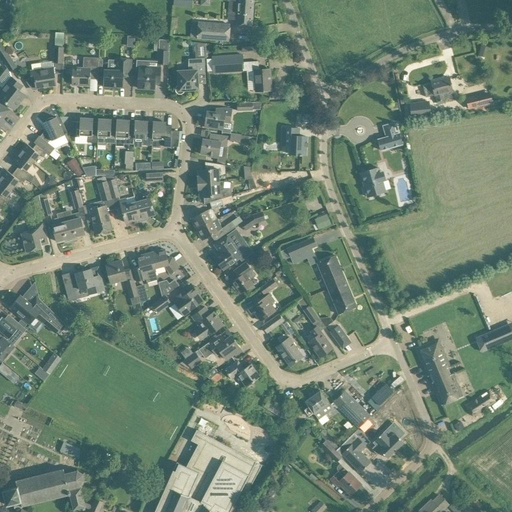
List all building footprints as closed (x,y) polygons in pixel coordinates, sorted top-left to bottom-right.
[(15,10),(15,0),(7,0),(6,8),(15,10)] [(254,1),(253,0),(228,0),(228,5),(237,6),(236,20),(236,25),(242,26),(252,26),(254,1)] [(229,41),(230,24),(198,22),(197,26),(197,39),(229,41)] [(169,51),(169,40),(159,39),(158,51),(159,51),(159,61),(159,64),(161,64),(169,64),(169,51)] [(16,67),(8,54),(0,41),(0,56),(2,59),(8,68),(10,71),(16,67)] [(176,86),(175,89),(176,92),(178,94),(181,94),(184,92),(185,90),(198,89),(198,84),(197,74),(205,73),(205,63),(204,58),(207,58),(206,44),(195,42),(196,59),(189,59),(188,70),(178,71),(179,85),(176,86)] [(63,48),(54,47),(53,62),(62,63),(63,48)] [(212,59),(207,59),(207,71),(213,71),(213,73),(243,71),(243,62),(242,55),(212,57),(212,59)] [(98,77),(98,72),(99,60),(99,58),(83,57),(83,68),(72,68),(72,85),(90,86),(90,79),(98,79),(98,77)] [(104,76),(103,86),(122,87),(123,76),(130,76),(131,66),(131,59),(119,59),(119,60),(118,68),(108,67),(107,67),(107,70),(104,70),(104,76)] [(137,60),(136,70),(139,70),(138,78),(138,88),(155,89),(155,83),(160,83),(160,73),(161,68),(148,67),(148,60),(137,60)] [(260,70),(259,70),(258,61),(243,62),(243,71),(255,70),(256,91),(261,91),(271,90),(270,69),(260,70)] [(31,70),(31,71),(32,79),(32,81),(35,80),(36,88),(37,88),(56,85),(54,75),(53,67),(41,69),(40,63),(31,65),(32,70),(31,70)] [(23,86),(19,83),(11,77),(2,88),(0,86),(0,98),(14,110),(26,95),(19,90),(23,86)] [(452,91),(449,77),(440,80),(440,78),(431,80),(431,82),(423,84),(426,96),(434,95),(436,102),(444,100),(443,93),(452,91)] [(465,98),(468,110),(493,103),(490,92),(465,98)] [(238,110),(252,110),(260,109),(261,102),(237,102),(238,110)] [(411,104),(412,117),(430,115),(428,102),(411,104)] [(204,119),(204,123),(205,125),(205,127),(215,128),(222,130),(222,132),(230,134),(232,122),(230,122),(230,118),(232,109),(226,108),(216,108),(216,112),(207,111),(206,118),(204,119)] [(39,136),(34,142),(36,144),(47,152),(50,155),(50,154),(54,150),(55,148),(68,142),(65,135),(60,126),(56,117),(54,118),(53,118),(52,118),(51,118),(50,118),(49,119),(48,119),(47,120),(46,121),(45,122),(43,123),(47,130),(45,131),(40,137),(39,136)] [(93,118),(89,118),(80,117),(80,121),(71,121),(70,135),(71,136),(80,137),(80,135),(88,136),(87,142),(97,143),(99,118),(98,118),(98,122),(93,122),(93,118)] [(108,119),(99,118),(97,143),(98,143),(98,145),(106,145),(106,143),(116,144),(117,119),(116,123),(111,123),(111,119),(108,119)] [(126,120),(117,119),(116,144),(116,137),(124,137),(124,144),(134,144),(135,120),(135,124),(130,124),(130,120),(126,120)] [(144,121),(135,120),(134,144),(134,138),(142,138),(142,145),(152,145),(152,139),(153,121),(153,125),(148,125),(148,121),(144,121)] [(152,145),(152,148),(160,148),(161,146),(171,146),(171,131),(172,126),(166,126),(166,122),(162,122),(162,121),(153,121),(152,139),(152,145)] [(381,150),(403,144),(399,133),(397,134),(394,123),(383,126),(386,137),(378,139),(381,150)] [(296,128),(286,128),(283,128),(282,146),(290,146),(290,154),(299,154),(299,156),(302,156),(302,154),(306,155),(307,137),(295,136),(296,128)] [(208,156),(218,157),(218,158),(220,146),(226,147),(227,137),(210,134),(209,140),(203,139),(201,154),(208,155),(208,156)] [(249,136),(241,135),(231,134),(230,141),(240,142),(240,141),(248,143),(249,136)] [(26,143),(20,152),(33,162),(39,154),(43,157),(47,152),(36,144),(33,148),(26,143)] [(133,170),(133,164),(133,151),(125,151),(125,164),(126,164),(126,170),(133,170)] [(26,170),(33,162),(20,152),(13,160),(19,165),(16,170),(26,178),(30,173),(26,170)] [(79,166),(80,165),(74,158),(67,163),(72,170),(73,170),(78,176),(83,172),(79,166)] [(197,176),(198,183),(223,181),(219,181),(218,176),(226,174),(225,165),(207,162),(208,169),(198,170),(198,176),(197,176)] [(367,197),(377,194),(385,191),(382,181),(386,180),(383,171),(380,172),(378,167),(360,173),(367,197)] [(6,170),(0,176),(0,178),(12,188),(18,180),(27,186),(30,182),(29,181),(30,181),(26,178),(16,170),(12,174),(6,170)] [(147,181),(153,181),(163,180),(162,172),(146,173),(147,181)] [(276,172),(251,172),(259,194),(281,186),(276,172)] [(106,176),(112,198),(120,196),(115,180),(114,180),(113,175),(106,176)] [(97,179),(99,184),(103,200),(112,198),(106,176),(97,179)] [(5,196),(12,188),(0,178),(0,199),(6,204),(9,200),(5,196)] [(223,181),(198,183),(198,190),(199,190),(200,197),(211,196),(211,201),(210,202),(229,196),(232,195),(231,190),(222,190),(222,182),(223,182),(223,181)] [(83,205),(83,204),(80,193),(79,190),(71,192),(75,208),(83,205)] [(52,214),(48,198),(47,192),(39,195),(40,200),(44,216),(52,214)] [(144,199),(136,202),(141,221),(147,220),(146,217),(155,215),(148,192),(143,194),(144,199)] [(40,217),(44,216),(40,200),(39,195),(35,197),(40,217)] [(126,198),(119,200),(121,207),(123,213),(126,222),(134,220),(135,223),(141,221),(136,202),(134,196),(126,198)] [(212,208),(191,218),(197,229),(212,222),(217,219),(212,208),(223,205),(223,204),(221,199),(210,202),(212,208)] [(89,204),(83,206),(86,217),(88,223),(93,221),(94,223),(96,233),(112,229),(109,219),(107,211),(106,206),(104,200),(103,200),(89,204)] [(257,223),(265,220),(262,211),(252,215),(242,222),(241,222),(247,230),(257,223)] [(85,234),(82,224),(79,213),(73,215),(74,219),(66,221),(71,240),(77,238),(76,236),(85,234)] [(327,214),(315,219),(319,229),(331,224),(327,214)] [(66,221),(59,222),(58,218),(51,220),(54,232),(57,242),(65,239),(66,241),(71,240),(66,221)] [(222,228),(217,219),(212,222),(197,229),(202,240),(211,235),(217,232),(222,228)] [(236,226),(233,223),(232,221),(222,228),(226,233),(236,226)] [(23,241),(21,241),(22,245),(24,245),(26,252),(42,248),(40,242),(47,240),(43,223),(29,226),(30,231),(21,233),(23,241)] [(238,249),(247,243),(236,229),(227,235),(222,239),(214,245),(219,251),(221,249),(222,251),(214,257),(223,270),(231,264),(241,258),(236,251),(238,249)] [(304,241),(282,250),(286,259),(307,250),(304,241)] [(248,257),(249,259),(251,262),(265,252),(262,247),(248,257)] [(165,249),(150,253),(154,268),(164,266),(170,274),(179,268),(172,257),(167,259),(165,249)] [(133,268),(136,278),(137,281),(146,279),(147,283),(157,280),(154,268),(150,253),(137,256),(140,266),(133,268)] [(335,255),(326,259),(317,262),(328,288),(346,281),(335,255)] [(106,265),(109,275),(111,283),(126,278),(121,261),(106,265)] [(246,262),(242,265),(234,271),(238,277),(232,281),(241,293),(253,284),(250,279),(256,275),(251,268),(246,262)] [(78,281),(65,284),(68,297),(75,295),(74,291),(87,287),(89,294),(104,290),(100,275),(93,277),(91,269),(75,273),(78,281)] [(264,294),(277,285),(279,283),(275,278),(260,288),(264,294)] [(136,289),(135,282),(134,279),(126,281),(131,297),(138,295),(136,289)] [(166,295),(179,285),(175,279),(169,283),(167,280),(159,282),(162,297),(165,294),(166,295)] [(328,288),(335,305),(339,314),(357,307),(346,281),(328,288)] [(203,301),(198,294),(194,288),(185,294),(183,291),(176,296),(178,298),(174,302),(184,316),(191,311),(190,310),(195,307),(203,301)] [(64,323),(40,299),(38,294),(30,303),(20,295),(10,307),(30,324),(36,317),(45,325),(46,325),(56,333),(64,323)] [(152,304),(157,312),(171,302),(166,295),(165,294),(162,297),(152,304)] [(261,321),(269,315),(275,310),(271,304),(274,301),(269,294),(251,307),(261,321)] [(310,305),(303,310),(312,323),(316,327),(317,326),(321,331),(326,327),(319,318),(310,305)] [(197,313),(192,316),(200,327),(198,329),(195,331),(201,340),(205,338),(209,335),(215,331),(223,325),(214,312),(211,314),(205,307),(197,313)] [(281,313),(279,314),(262,326),(267,332),(275,327),(285,319),(281,313)] [(26,329),(12,317),(8,321),(2,316),(0,318),(0,330),(10,338),(17,330),(20,333),(24,328),(26,330),(26,329)] [(295,333),(290,327),(287,323),(284,326),(286,330),(291,336),(295,333)] [(347,337),(338,325),(330,331),(339,343),(347,337)] [(483,335),(489,348),(511,339),(506,325),(483,335)] [(315,337),(309,342),(314,349),(320,357),(333,348),(327,340),(321,331),(317,326),(316,327),(311,331),(315,337)] [(231,336),(225,341),(221,335),(212,341),(208,343),(199,350),(205,358),(214,352),(216,354),(218,356),(222,353),(227,359),(234,353),(235,355),(241,350),(239,347),(231,336)] [(16,346),(3,336),(0,339),(0,359),(3,362),(3,361),(0,358),(0,354),(4,349),(8,352),(9,351),(11,352),(16,346)] [(289,337),(284,341),(276,347),(290,366),(303,356),(289,337)] [(442,405),(462,396),(453,373),(451,374),(448,368),(450,367),(440,343),(430,347),(429,343),(416,348),(428,376),(430,376),(433,382),(432,382),(442,405)] [(188,357),(180,363),(181,363),(188,368),(190,367),(192,369),(197,365),(203,361),(201,359),(196,352),(195,351),(188,357)] [(49,375),(55,367),(48,361),(42,369),(46,372),(49,375)] [(247,387),(252,382),(260,377),(251,364),(244,369),(238,361),(230,367),(225,370),(231,379),(238,374),(247,387)] [(19,377),(4,364),(0,369),(0,371),(14,383),(19,377)] [(44,381),(49,375),(46,372),(41,379),(44,381)] [(400,378),(392,384),(396,388),(403,381),(400,378)] [(386,384),(372,398),(379,405),(393,391),(389,387),(386,384)] [(333,402),(340,409),(359,428),(359,427),(367,420),(371,416),(345,390),(333,402)] [(489,390),(466,405),(473,415),(496,400),(489,390)] [(333,409),(326,399),(320,391),(305,401),(309,407),(304,410),(309,416),(313,413),(319,420),(325,415),(333,409)] [(379,405),(372,398),(367,402),(376,411),(381,407),(379,405)] [(276,414),(280,407),(269,400),(264,407),(276,414)] [(21,410),(24,404),(17,401),(14,406),(21,410)] [(287,420),(289,412),(282,410),(280,418),(287,420)] [(367,420),(359,427),(365,433),(373,426),(367,420)] [(375,445),(372,449),(378,455),(381,451),(388,458),(404,442),(400,438),(405,433),(399,427),(394,422),(383,432),(376,439),(379,442),(375,445)] [(198,444),(186,466),(176,462),(154,511),(229,511),(235,498),(243,501),(262,465),(256,462),(256,461),(197,430),(191,440),(198,444)] [(318,436),(310,431),(295,451),(302,457),(318,436)] [(366,445),(358,438),(352,443),(342,454),(360,472),(371,462),(360,451),(366,445)] [(342,457),(335,450),(326,441),(321,445),(337,461),(342,457)] [(80,449),(64,442),(60,450),(79,458),(80,449)] [(290,469),(293,466),(290,463),(287,466),(284,469),(286,470),(287,472),(291,471),(290,469)] [(331,478),(332,480),(339,487),(341,484),(351,494),(361,484),(344,468),(339,473),(338,472),(331,478)] [(9,487),(3,489),(6,505),(13,503),(14,508),(16,507),(17,509),(15,511),(40,511),(63,506),(60,497),(70,494),(74,510),(86,507),(91,509),(93,506),(84,502),(82,487),(83,487),(85,481),(83,474),(78,470),(65,473),(64,469),(18,480),(8,483),(9,487)] [(147,494),(154,481),(149,478),(146,482),(145,481),(140,490),(147,494)] [(274,494),(274,490),(271,487),(267,487),(265,489),(265,493),(268,496),(272,496),(274,494)] [(440,511),(448,505),(446,502),(439,495),(430,503),(429,502),(420,511),(440,511)] [(127,511),(126,511),(125,511),(99,511),(104,502),(96,498),(95,502),(93,501),(92,503),(94,504),(93,506),(91,509),(89,511),(127,511)] [(471,505),(477,511),(482,506),(477,500),(471,505)] [(321,501),(312,511),(313,511),(321,511),(326,506),(321,501)] [(464,511),(455,502),(450,507),(454,511),(464,511)]
